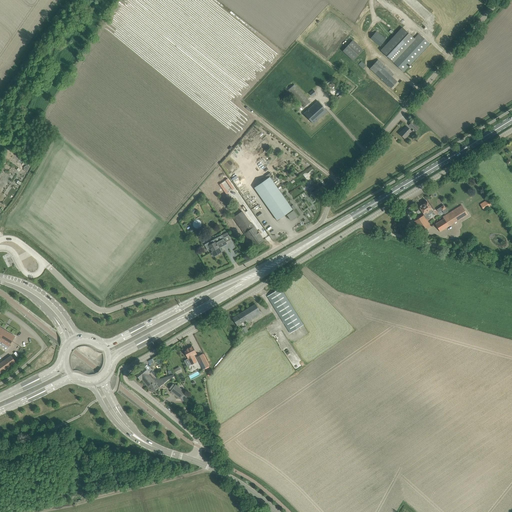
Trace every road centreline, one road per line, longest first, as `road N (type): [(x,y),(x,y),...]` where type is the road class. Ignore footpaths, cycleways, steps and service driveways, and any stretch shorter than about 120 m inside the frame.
road 1 (unclassified): [(501,0),(333,195),(322,221),(221,277),(99,310),(21,244),(0,241)]
road 2 (unclassified): [(359,224),(128,368),(126,378),(196,437),(193,460)]
road 3 (primary): [(266,268),(511,120)]
road 4 (unclassified): [(359,224),(511,130)]
road 5 (unclassified): [(511,269),(359,224)]
road 6 (primary): [(266,268),(136,329)]
road 7 (primary): [(143,341),(266,268)]
